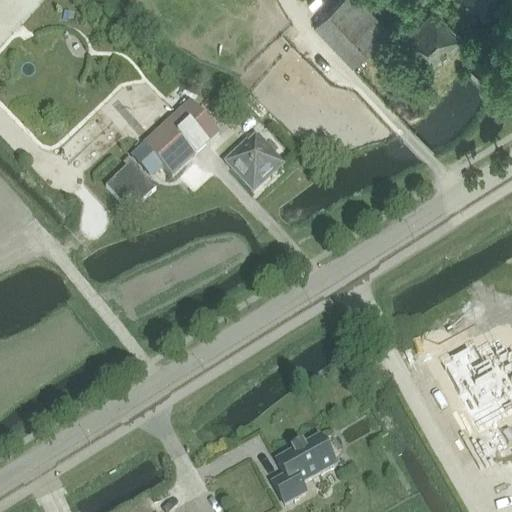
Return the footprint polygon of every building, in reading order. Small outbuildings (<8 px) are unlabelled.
[(5,0),(0,6),(0,30),(28,0),(5,0)] [(352,68),(390,32),(359,0),(341,0),(314,27),(352,68)] [(430,67),(460,38),(435,11),(404,40),(430,67)] [(142,147),(159,166),(171,179),(219,135),(190,104),(142,147)] [(266,129),(257,138),(248,146),(246,144),(224,165),(253,195),(293,158),(266,129)] [(155,198),(125,162),(106,177),(136,214),(155,198)] [(485,387),(510,374),(490,339),(466,352),(469,358),(443,372),(456,395),(481,380),(485,387)] [(276,463),(284,478),(272,485),(284,508),(305,496),(300,487),(335,468),(329,457),(329,456),(329,451),(328,447),(325,443),(321,441),(320,441),(319,439),(302,448),(301,446),(291,452),(292,454),(276,463)]
